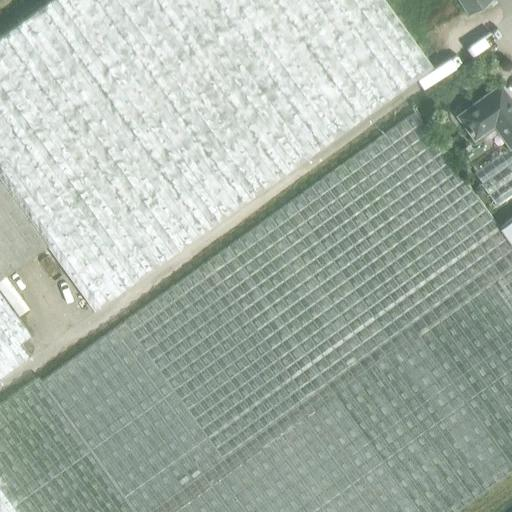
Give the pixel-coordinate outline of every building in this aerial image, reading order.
[(0,377),(29,357),(19,343),(31,334),(0,291),(0,278),(46,245),(93,311),(263,187),(433,64),(387,0),(49,0),(0,35),(0,377)] [(458,0),(468,14),(472,11),(477,12),(480,10),(481,5),(488,0),(458,0)] [(498,85),(456,116),(472,138),(492,123),(509,147),(510,149),(511,148),(511,147),(511,97),(507,91),(502,83),(498,85)] [(0,403),(0,511),(455,511),(511,471),(511,246),(498,228),(414,112),(250,231),(41,382),(38,377),(0,403)] [(511,160),(480,182),(495,204),(511,192),(511,160)] [(511,218),(498,228),(511,246),(511,218)]
